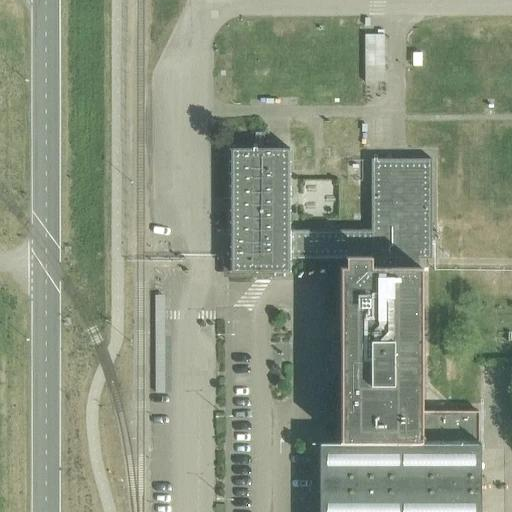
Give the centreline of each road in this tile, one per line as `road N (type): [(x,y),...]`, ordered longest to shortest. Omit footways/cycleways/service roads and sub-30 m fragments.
road 1 (unclassified): [(45,511),(45,0)]
road 2 (unclassified): [(201,272),(187,316),(186,511)]
